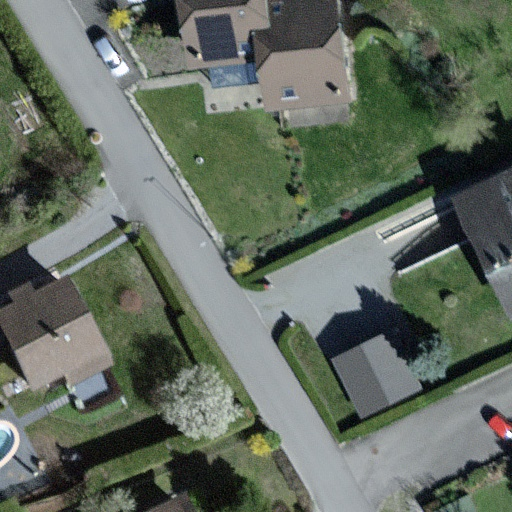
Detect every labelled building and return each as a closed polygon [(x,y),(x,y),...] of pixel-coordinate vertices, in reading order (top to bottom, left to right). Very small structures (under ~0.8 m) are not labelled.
[(182,0),(188,67),(264,60),(268,110),(351,102),(341,0),(182,0)] [(511,171),(455,200),(511,312),(511,171)] [(100,365),(64,288),(32,302),(25,287),(1,298),(8,314),(0,317),(0,337),(28,398),(100,365)] [(417,386),(393,335),(338,360),(362,411),(417,386)] [(187,511),(181,499),(154,511),(187,511)]
